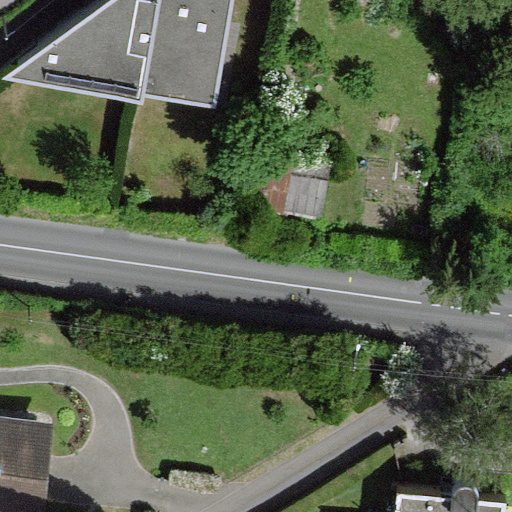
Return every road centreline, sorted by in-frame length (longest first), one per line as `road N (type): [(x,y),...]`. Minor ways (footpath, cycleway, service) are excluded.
road 1 (tertiary): [(511,316),(0,247)]
road 2 (residential): [(511,343),(235,511)]
